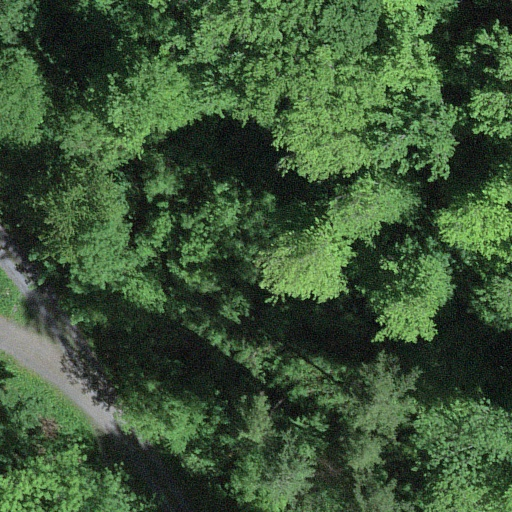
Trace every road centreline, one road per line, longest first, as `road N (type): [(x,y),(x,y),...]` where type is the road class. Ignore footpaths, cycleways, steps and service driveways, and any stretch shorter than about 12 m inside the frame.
road 1 (track): [(150,511),(75,394),(0,352)]
road 2 (track): [(75,394),(0,257)]
